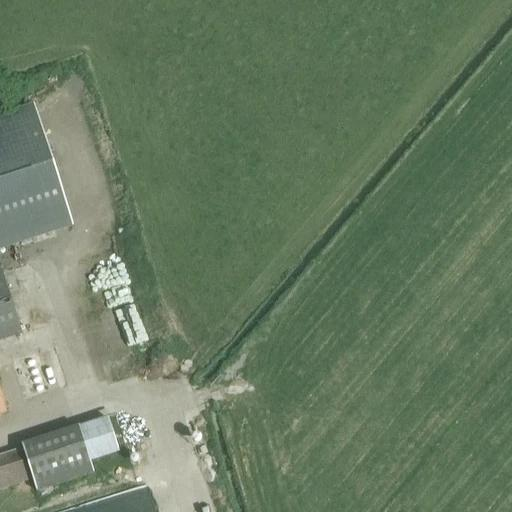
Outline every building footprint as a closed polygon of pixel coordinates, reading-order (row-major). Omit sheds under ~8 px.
[(0,246),(70,224),(33,110),(0,121),(0,246)] [(120,316),(136,311),(116,251),(87,261),(85,254),(63,262),(77,306),(81,305),(87,325),(79,328),(91,365),(111,358),(105,339),(125,332),(120,316)] [(0,414),(6,413),(0,394),(0,341),(22,334),(2,271),(0,271),(0,414)] [(122,362),(135,361),(134,343),(121,344),(122,362)] [(108,417),(79,427),(21,446),(36,492),(94,473),(91,463),(119,453),(108,417)] [(0,490),(28,481),(19,451),(0,456),(0,490)]
